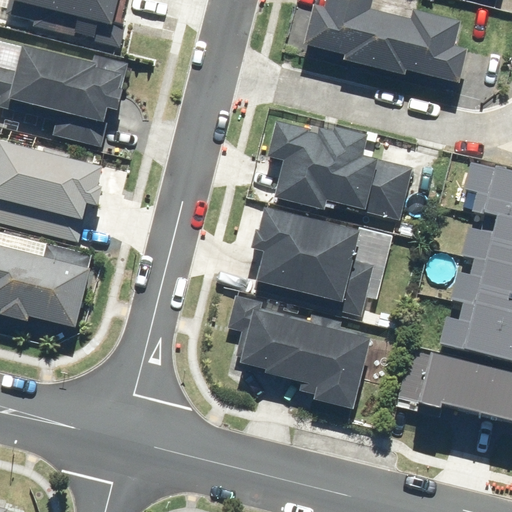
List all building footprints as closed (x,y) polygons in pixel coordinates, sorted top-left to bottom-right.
[(130,0),(16,0),(13,15),(41,22),(40,27),(127,48),(132,28),(124,26),(130,0)] [(326,5),(316,45),(357,55),(356,60),(417,76),(419,70),(472,84),(481,49),(467,46),(473,22),(425,10),(423,20),(383,10),(385,0),(338,0),(336,8),(326,5)] [(0,95),(8,97),(5,108),(63,122),(60,136),(108,148),(115,123),(116,123),(120,108),(131,111),(134,100),(136,91),(131,89),(135,75),(133,74),(135,65),(102,56),(101,62),(35,46),(28,74),(0,66),(0,95)] [(295,160),(286,198),(337,210),(338,205),(406,220),(418,168),(389,162),(390,159),(376,155),(380,135),(347,128),(346,132),(331,129),(330,135),(321,133),(321,130),(288,122),(280,156),(295,160)] [(0,221),(85,243),(91,219),(95,220),(99,203),(111,206),(115,188),(110,186),(115,167),(11,142),(0,187),(0,221)] [(511,354),(511,169),(484,163),(478,189),(490,192),(486,211),(499,214),(495,231),(482,228),(475,255),(488,258),(484,275),(471,272),(464,300),(477,303),(473,321),(460,318),(454,343),(484,350),(484,347),(511,354)] [(270,250),(260,291),(368,318),(379,273),(363,269),(373,231),(278,208),(272,231),(269,230),(264,248),(270,250)] [(51,256),(0,243),(0,305),(14,309),(12,315),(41,322),(42,316),(88,328),(103,269),(96,267),(99,256),(54,245),(51,256)] [(365,409),(382,339),(346,330),(348,323),(318,315),(317,322),(267,310),(268,303),(242,296),(234,329),(248,332),(242,356),(250,358),(249,362),(278,369),(277,373),(312,382),(309,391),(327,395),(326,399),(365,409)] [(511,446),(499,441),(490,462),(511,470),(511,446)] [(0,511),(19,511),(3,508),(4,501),(0,500),(0,511)]
